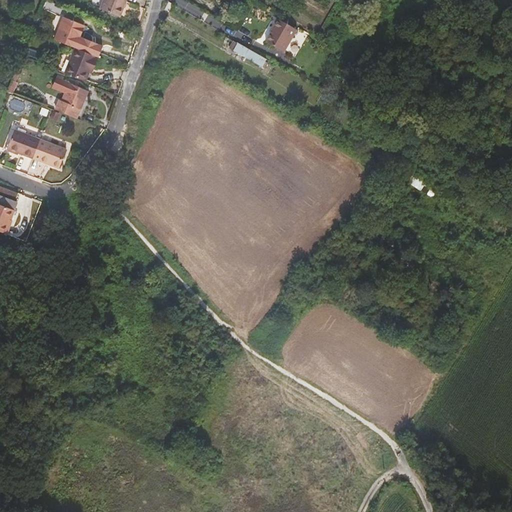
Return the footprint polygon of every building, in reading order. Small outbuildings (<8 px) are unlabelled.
[(103,0),(103,1),(123,9),(126,0),(103,0)] [(120,17),(123,9),(103,1),(100,9),(120,17)] [(85,25),(64,17),(55,40),(76,48),(98,58),(100,54),(102,47),(79,38),(85,25)] [(297,29),(277,18),(269,31),(271,31),(266,41),(284,52),(297,29)] [(262,64),(266,56),(235,41),(232,49),(262,64)] [(39,49),(33,47),(30,54),(36,56),(39,49)] [(98,58),(76,48),(65,73),(86,82),(93,65),(95,66),(99,58),(98,58)] [(25,65),(28,58),(22,55),(21,57),(19,62),(25,65)] [(56,109),(77,118),(88,91),(70,83),(59,78),(55,88),(66,92),(63,101),(60,99),(56,109)] [(12,80),(7,92),(10,93),(13,94),(18,83),(12,80)] [(16,151),(33,158),(40,139),(15,129),(7,150),(15,152),(16,151)] [(40,139),(33,158),(60,168),(67,149),(40,139)] [(412,145),(404,159),(410,163),(418,149),(412,145)] [(435,197),(437,194),(426,187),(428,183),(414,175),(410,183),(434,198),(435,197)] [(435,185),(447,192),(450,187),(438,180),(435,185)] [(439,190),(437,194),(435,197),(442,201),(446,194),(439,190)] [(0,233),(7,236),(10,228),(9,228),(15,213),(0,206),(0,233)]
